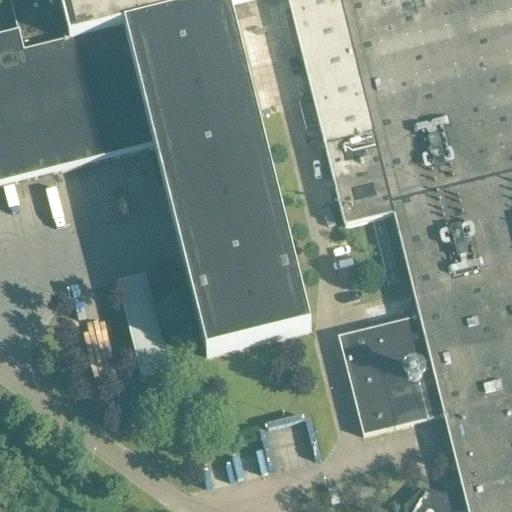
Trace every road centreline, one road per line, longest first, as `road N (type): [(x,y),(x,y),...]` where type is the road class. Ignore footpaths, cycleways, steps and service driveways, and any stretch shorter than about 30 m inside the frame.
road 1 (unknown): [(267,24),(329,325),(321,343),(347,442),(275,487),(253,511)]
road 2 (unknown): [(0,283),(37,242),(65,226),(147,201)]
